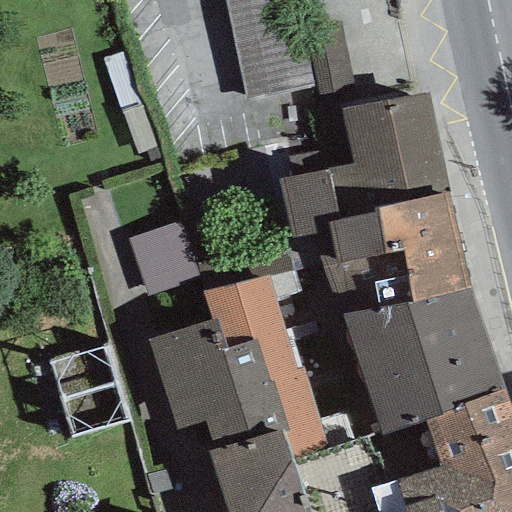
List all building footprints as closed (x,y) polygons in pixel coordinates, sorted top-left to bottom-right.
[(312,83),(291,0),(223,0),(247,98),(312,83)] [(303,29),(320,105),(356,98),(339,22),(303,29)] [(379,210),(448,193),(427,93),(340,110),(351,165),(277,179),(291,240),(311,237),(331,232),(328,224),(380,214),(379,210)] [(412,301),(470,291),(448,193),(379,210),(380,214),(391,280),(408,276),(412,301)] [(311,237),(341,313),(379,306),(375,284),(391,280),(380,214),(328,224),(331,232),(311,237)] [(125,240),(146,300),(203,281),(183,221),(125,240)] [(422,418),(502,391),(470,291),(412,301),(408,276),(391,280),(375,284),(379,306),(341,313),(378,434),(422,418)] [(283,435),(292,461),(327,450),(303,369),(296,372),(267,277),(202,294),(209,321),(214,319),(226,349),(254,341),(268,384),(272,383),(288,432),(283,435)] [(202,422),(212,450),(281,429),(283,435),(288,432),(272,383),(268,384),(254,341),(226,349),(214,319),(209,321),(147,341),(175,431),(202,422)] [(511,511),(511,418),(502,391),(422,418),(378,434),(327,450),(292,461),(309,511),(511,511)] [(212,450),(207,452),(226,511),(309,511),(292,461),(283,435),(281,429),(212,450)]
